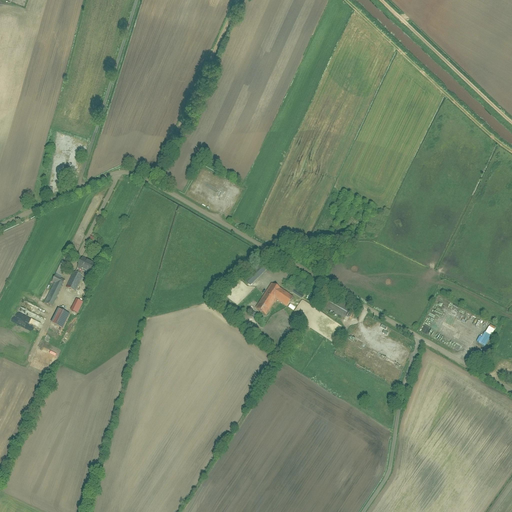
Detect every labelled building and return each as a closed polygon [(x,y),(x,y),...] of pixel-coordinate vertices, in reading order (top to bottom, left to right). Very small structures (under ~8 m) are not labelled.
[(82,263),(70,290),(76,293),(86,272),(92,275),(95,269),(82,263)] [(270,273),(263,265),(247,278),(254,286),(270,273)] [(64,287),(56,283),(46,304),(55,308),(64,287)] [(283,292),(272,285),(256,313),(267,319),(276,303),(291,312),(298,302),(283,292)] [(231,300),(228,294),(218,300),(221,306),(231,300)] [(83,305),(75,302),(70,315),(77,318),(83,305)] [(331,304),(327,312),(346,323),(350,316),(331,304)] [(68,315),(58,311),(53,325),(62,329),(68,315)] [(301,329),(295,325),(290,334),(296,338),(301,329)]
